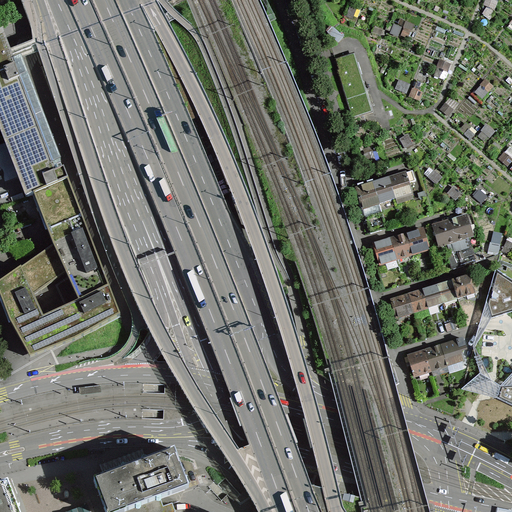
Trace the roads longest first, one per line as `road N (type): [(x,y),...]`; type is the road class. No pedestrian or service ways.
road 1 (motorway): [(40,0),(107,209),(158,336),(266,511)]
road 2 (motorway): [(78,0),(190,259),(285,511)]
road 3 (motorway): [(309,511),(243,331),(103,0)]
road 4 (motorway): [(336,511),(280,305),(231,169),(146,0)]
road 5 (residential): [(278,0),(391,353)]
road 6 (primary): [(263,321),(127,0)]
road 7 (primary): [(55,0),(164,277)]
road 8 (primary): [(280,442),(448,496)]
road 9 (secondary): [(1,454),(103,435),(159,435)]
road 10 (secondary): [(129,373),(0,396)]
